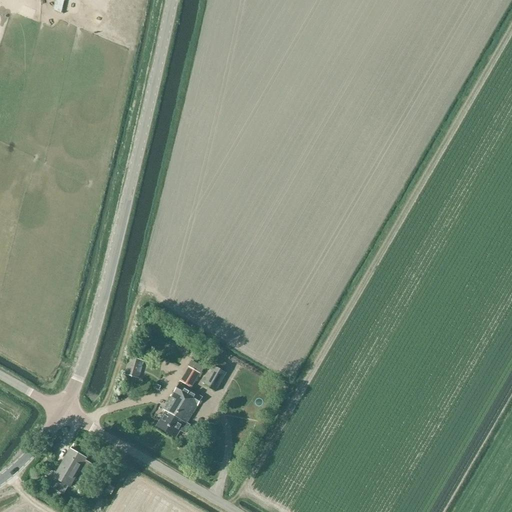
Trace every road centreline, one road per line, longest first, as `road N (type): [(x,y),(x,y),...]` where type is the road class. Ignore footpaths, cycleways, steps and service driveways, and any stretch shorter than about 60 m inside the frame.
road 1 (unclassified): [(61,410),(100,308),(171,0)]
road 2 (unclassified): [(235,511),(61,410)]
